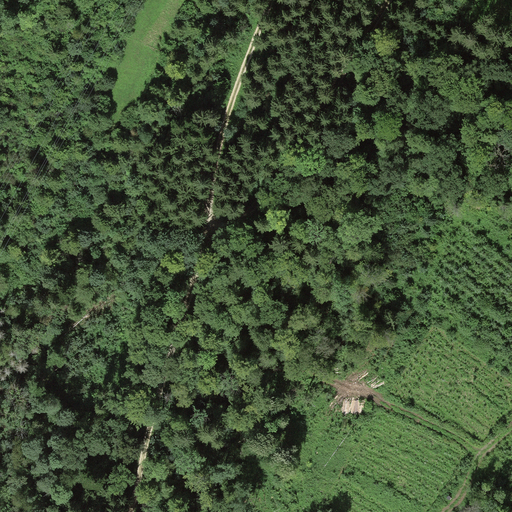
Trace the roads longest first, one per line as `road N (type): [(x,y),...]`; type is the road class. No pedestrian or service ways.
road 1 (track): [(397,0),(286,166),(232,227),(213,228)]
road 2 (track): [(213,228),(130,511)]
road 3 (track): [(213,228),(205,192),(275,0)]
road 4 (track): [(301,142),(441,50)]
